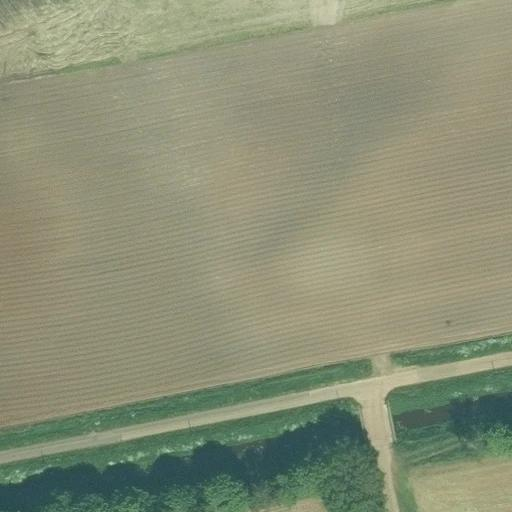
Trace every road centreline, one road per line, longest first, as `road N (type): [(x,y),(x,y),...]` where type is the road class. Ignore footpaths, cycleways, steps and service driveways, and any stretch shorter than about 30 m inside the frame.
road 1 (unclassified): [(353,383),(0,452)]
road 2 (unclassified): [(511,353),(353,383)]
road 3 (unclassified): [(385,511),(353,383)]
